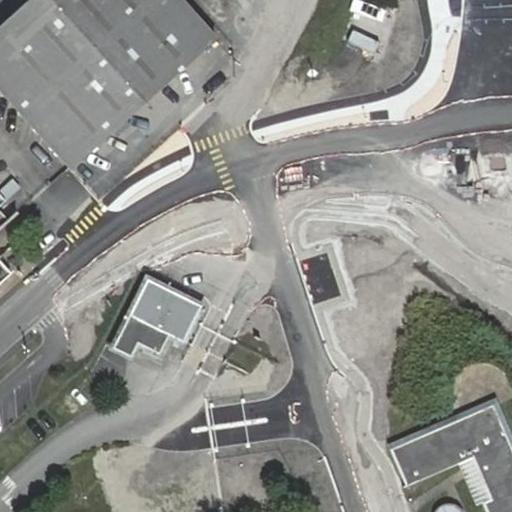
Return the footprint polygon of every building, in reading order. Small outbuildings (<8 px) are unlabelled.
[(29,0),(0,26),(0,91),(69,169),(219,37),(185,0),(29,0)] [(0,230),(10,221),(0,209),(0,206),(6,201),(0,194),(0,285),(13,274),(0,258),(0,230)] [(187,342),(205,307),(198,304),(149,279),(115,347),(134,356),(140,344),(162,354),(171,336),(186,344),(187,342)] [(511,511),(511,437),(495,398),(386,444),(405,486),(472,458),(475,465),(481,478),(489,499),(483,501),(487,511),(511,511)] [(457,504),(449,502),(441,505),(435,511),(434,511),(464,511),(464,510),(457,504)]
